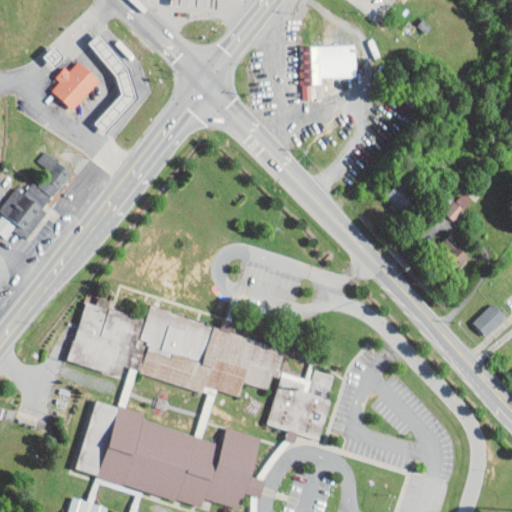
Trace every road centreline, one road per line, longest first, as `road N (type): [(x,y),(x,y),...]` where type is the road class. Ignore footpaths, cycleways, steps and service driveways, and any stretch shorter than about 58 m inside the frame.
road 1 (primary): [(125,0),(511,403)]
road 2 (primary): [(0,344),(271,0)]
